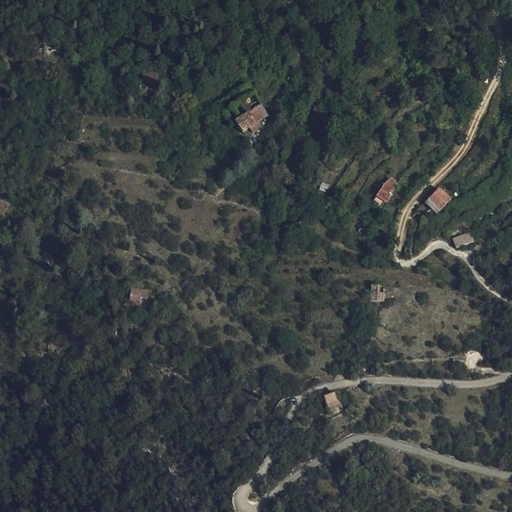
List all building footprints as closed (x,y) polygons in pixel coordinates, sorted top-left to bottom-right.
[(51,52),(62,51),(61,39),(50,39),(51,52)] [(99,70),(95,68),(86,64),(82,74),(95,80),(99,70)] [(138,81),(146,83),(144,93),(154,95),(157,85),(160,86),(163,74),(149,72),(141,71),(138,81)] [(261,89),(245,100),(252,112),(267,102),(261,89)] [(252,112),(245,100),(229,111),(238,123),(240,121),(252,112)] [(273,113),(267,102),(252,112),(259,123),(273,113)] [(247,130),(248,129),(259,123),(252,112),(240,121),(244,125),(247,130)] [(381,193),(392,199),(402,184),(395,178),(392,181),(389,183),(388,183),(381,193)] [(444,185),(434,195),(445,207),(455,197),(444,185)] [(10,215),(15,205),(3,199),(0,205),(0,214),(3,216),(5,212),(10,215)] [(456,237),(460,246),(477,240),(474,230),(456,237)] [(388,296),(387,281),(375,282),(377,297),(388,296)] [(136,290),(134,299),(140,299),(141,295),(147,296),(151,297),(151,292),(136,290)] [(346,408),(340,392),(328,397),(334,413),(346,408)]
